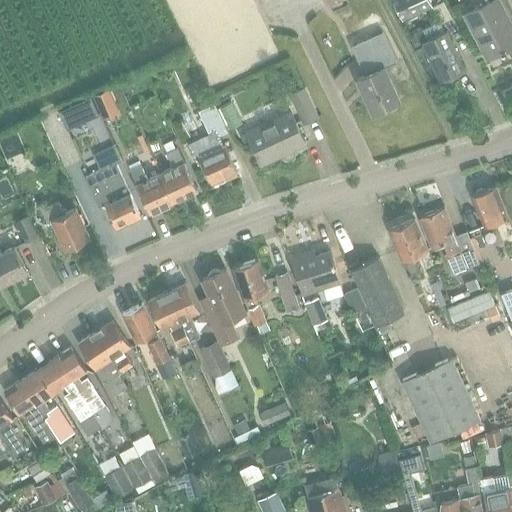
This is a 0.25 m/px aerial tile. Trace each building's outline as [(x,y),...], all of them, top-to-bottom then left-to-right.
[(432,5),(429,0),(393,0),(395,3),(402,19),(432,5)] [(495,54),(511,45),(511,26),(498,0),(491,0),(465,13),(479,41),(486,38),(495,54)] [(420,14),(426,26),(441,19),(435,7),(420,14)] [(440,80),(464,68),(447,30),(444,31),(439,21),(423,28),(428,39),(423,42),(440,80)] [(423,27),(409,33),(414,45),(423,42),(428,39),(423,28),(423,27)] [(383,32),(352,46),(365,74),(357,78),(372,111),(399,99),(384,67),(396,61),(383,32)] [(121,83),(119,84),(124,93),(124,94),(134,89),(129,80),(121,83)] [(303,122),(318,116),(305,86),(290,93),(303,122)] [(109,89),(94,95),(104,117),(119,111),(109,89)] [(217,108),(228,130),(243,123),(231,101),(217,108)] [(228,130),(217,108),(214,104),(199,111),(212,137),(228,130)] [(287,151),(305,143),(291,111),(246,131),(260,161),(286,148),(287,151)] [(48,135),(26,146),(32,158),(54,148),(48,135)] [(225,144),(212,149),(206,136),(192,142),(201,160),(211,183),(226,176),(224,172),(235,167),(225,144)] [(172,140),(163,144),(166,151),(175,147),(172,140)] [(160,171),(173,200),(197,189),(177,146),(175,147),(166,151),(172,165),(160,171)] [(100,169),(84,177),(98,204),(104,201),(116,227),(141,215),(116,161),(100,169)] [(173,200),(160,171),(147,177),(140,163),(130,167),(150,211),(173,200)] [(511,226),(495,185),(472,194),(484,225),(496,221),(505,244),(511,240),(511,226)] [(65,248),(89,237),(75,207),(64,212),(59,200),(46,206),(44,202),(39,204),(47,221),(52,219),(65,248)] [(443,205),(420,215),(432,244),(444,240),(449,252),(445,253),(452,272),(467,266),(479,262),(474,248),(466,229),(455,234),(443,205)] [(26,241),(36,236),(27,216),(16,221),(26,241)] [(414,217),(389,227),(408,275),(420,270),(414,254),(427,249),(414,217)] [(0,272),(5,283),(27,271),(14,246),(3,252),(0,246),(0,272)] [(303,292),(340,280),(331,251),(309,258),(307,253),(292,258),(303,292)] [(378,256),(351,269),(377,323),(378,323),(389,317),(404,310),(378,256)] [(254,294),(268,290),(258,258),(233,266),(243,296),(255,323),(257,323),(265,319),(254,294)] [(210,294),(199,299),(220,343),(234,337),(230,328),(234,326),(231,318),(245,311),(225,268),(203,278),(210,294)] [(275,276),(286,311),(299,306),(288,272),(275,276)] [(476,277),(465,281),(469,291),(479,287),(476,277)] [(191,314),(199,310),(186,281),(167,290),(183,325),(188,337),(189,339),(200,334),(191,314)] [(511,287),(501,292),(511,318),(511,317),(511,287)] [(345,293),(356,318),(369,312),(358,288),(345,293)] [(179,344),(189,339),(188,337),(183,325),(167,290),(148,299),(161,328),(169,324),(179,344)] [(305,303),(317,333),(330,328),(318,297),(305,303)] [(158,361),(169,356),(141,302),(121,312),(136,340),(145,336),(158,361)] [(495,304),(487,308),(493,319),(500,315),(495,304)] [(389,317),(378,323),(383,333),(394,328),(389,317)] [(96,329),(113,356),(130,345),(113,318),(96,329)] [(265,319),(257,323),(261,332),(269,328),(265,319)] [(122,370),(116,361),(113,356),(96,329),(78,341),(95,367),(105,381),(114,395),(127,386),(119,372),(122,370)] [(217,340),(201,348),(214,375),(225,370),(230,368),(217,340)] [(72,345),(55,356),(101,425),(113,417),(104,403),(87,377),(82,380),(78,375),(87,369),(72,345)] [(245,372),(254,367),(245,351),(236,356),(245,372)] [(116,361),(122,370),(132,364),(126,354),(116,361)] [(101,425),(55,356),(39,366),(55,390),(63,384),(68,392),(64,395),(80,419),(89,432),(101,425)] [(158,361),(156,362),(163,376),(176,370),(169,356),(158,361)] [(451,356),(402,379),(431,441),(480,419),(451,356)] [(74,439),(70,433),(73,431),(56,405),(49,410),(42,398),(51,392),(36,368),(20,378),(45,416),(56,435),(60,440),(63,446),(74,439)] [(225,370),(214,375),(214,386),(217,392),(237,383),(230,368),(225,370)] [(44,443),(56,435),(45,416),(20,378),(4,389),(19,413),(29,407),(32,412),(26,415),(44,443)] [(12,427),(8,420),(13,417),(0,396),(0,431),(14,454),(25,448),(17,435),(12,427)] [(285,400),(259,412),(265,425),(291,414),(285,400)] [(322,438),(335,433),(330,420),(324,423),(320,411),(312,414),(317,425),(322,438)] [(164,418),(130,434),(136,445),(170,430),(164,418)] [(244,420),(233,425),(236,432),(247,426),(244,420)] [(257,425),(235,436),(238,443),(252,436),(260,432),(257,425)] [(317,425),(306,430),(311,442),(322,438),(317,425)] [(499,429),(486,433),(489,446),(502,443),(499,429)] [(14,455),(14,454),(0,431),(0,455),(10,449),(14,455)] [(187,455),(198,451),(190,432),(179,437),(187,455)] [(266,464),(292,457),(288,442),(262,450),(266,464)] [(140,455),(155,484),(170,477),(166,470),(167,470),(155,447),(140,455)] [(396,448),(379,453),(384,473),(401,468),(396,448)] [(138,493),(155,484),(140,455),(123,464),(138,493)] [(41,459),(28,467),(37,481),(50,472),(41,459)] [(8,463),(0,468),(0,472),(3,477),(13,470),(8,463)] [(252,463),(240,470),(246,483),(251,481),(263,476),(259,465),(252,463)] [(463,511),(486,511),(476,465),(466,468),(472,496),(460,499),(463,511)] [(511,511),(511,500),(509,488),(496,491),(493,475),(479,477),(477,465),(476,465),(486,511),(511,511)] [(105,475),(116,497),(132,490),(121,467),(105,475)] [(199,470),(168,481),(170,489),(183,485),(188,498),(207,492),(199,470)] [(70,491),(81,510),(93,503),(75,471),(59,480),(66,493),(70,491)] [(345,511),(335,476),(304,484),(311,511),(345,511)] [(43,503),(54,499),(47,481),(36,485),(43,503)] [(93,497),(99,509),(116,500),(110,488),(93,497)] [(285,511),(276,490),(258,498),(264,511),(285,511)] [(462,511),(460,505),(459,498),(440,502),(439,510),(440,511),(462,511)]
